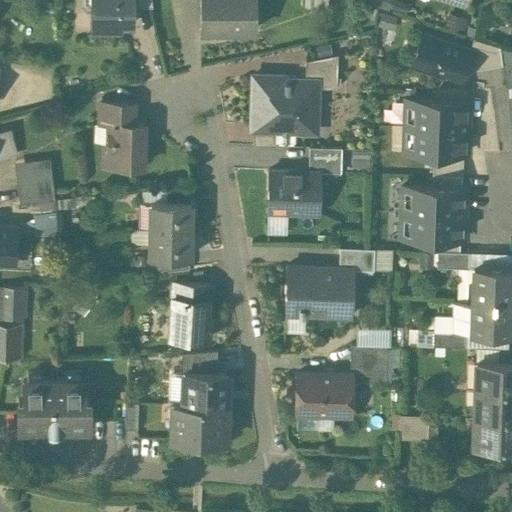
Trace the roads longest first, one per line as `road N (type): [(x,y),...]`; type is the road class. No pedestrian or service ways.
road 1 (residential): [(276,479),(209,125),(193,111)]
road 2 (residential): [(0,446),(81,467),(276,479)]
road 3 (residential): [(276,479),(511,491)]
